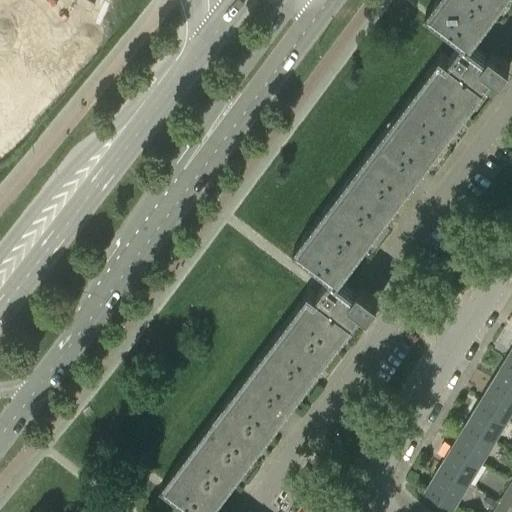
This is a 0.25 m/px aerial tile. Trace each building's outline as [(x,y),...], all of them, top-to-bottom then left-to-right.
[(293,246),(331,274),(332,273),(335,275),(491,68),(501,75),(510,63),(491,49),(487,55),(466,39),(496,0),(440,0),(432,11),(428,8),(426,10),(464,38),(449,58),(441,52),(440,53),(444,57),(299,248),(294,244),(293,246)] [(163,480),(161,482),(201,511),(216,511),(211,508),(364,308),(369,312),(378,299),(359,285),(355,291),(335,275),(332,273),(331,274),(324,284),(317,293),(309,287),(308,289),(312,292),(167,483),(163,480)] [(511,362),(505,358),(491,379),(511,391),(511,362)] [(478,400),(506,418),(511,408),(511,391),(491,379),(478,400)] [(478,400),(465,421),(493,439),(506,418),(478,400)] [(452,442),(480,460),(493,439),(465,421),(452,442)] [(452,442),(439,464),(467,481),(480,460),(452,442)] [(453,503),(454,501),(467,481),(439,464),(426,485),(453,503)] [(511,501),(511,483),(510,482),(499,500),(509,506),(511,501)] [(484,503),(492,508),(496,500),(488,495),(484,503)] [(505,511),(509,506),(499,500),(491,511),(505,511)]
